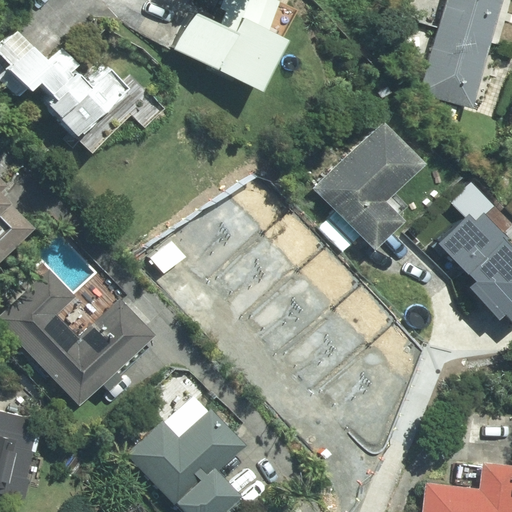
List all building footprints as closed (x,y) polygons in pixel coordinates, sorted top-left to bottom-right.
[(257,85),(295,2),(289,0),(222,0),(215,17),(190,6),(172,46),(257,85)] [(444,0),(419,89),(470,104),(499,0),(444,0)] [(41,98),(74,131),(123,82),(103,63),(86,81),(71,67),(75,63),(59,48),(47,60),(14,27),(0,40),(0,78),(14,93),(31,77),(46,92),(41,98)] [(311,181),(367,239),(395,212),(376,192),(414,156),(377,118),(311,181)] [(0,250),(29,222),(0,192),(0,184),(2,182),(0,179),(0,250)] [(209,281),(227,265),(263,233),(227,192),(188,227),(209,249),(193,263),(209,281)] [(463,208),(434,236),(469,271),(462,278),(491,307),(496,301),(509,314),(511,311),(511,247),(473,208),(468,213),(463,208)] [(227,300),(242,317),(259,301),(296,268),(263,233),(227,265),(245,284),(227,300)] [(0,308),(0,323),(76,401),(99,379),(103,383),(145,343),(140,338),(149,329),(115,295),(77,332),(58,312),(76,294),(46,264),(0,308)] [(279,356),(295,341),(332,308),(296,268),(259,301),(278,322),(262,337),(279,356)] [(366,342),(332,308),(295,341),(310,357),(294,371),(313,392),(327,380),(366,342)] [(366,342),(327,380),(345,398),(333,410),(347,424),(398,375),(366,342)] [(127,452),(183,511),(212,511),(236,489),(214,465),(240,440),(208,406),(176,436),(160,420),(127,452)] [(0,487),(18,492),(37,417),(0,408),(0,487)] [(510,511),(511,496),(511,461),(480,458),(477,485),(424,480),(420,511),(510,511)] [(119,511),(146,511),(138,500),(119,511)]
